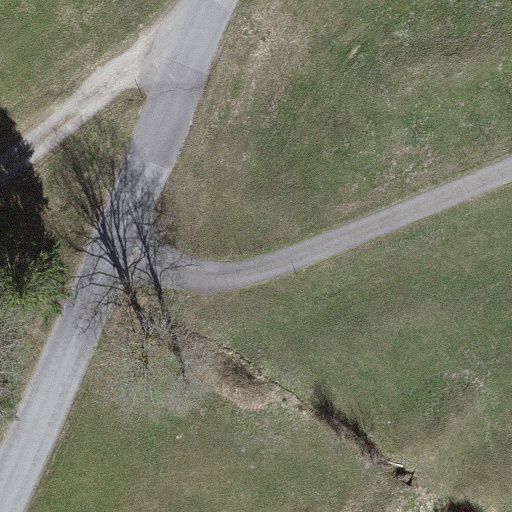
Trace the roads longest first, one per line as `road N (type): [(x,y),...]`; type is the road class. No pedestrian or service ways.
road 1 (residential): [(138,225),(200,287),(511,166)]
road 2 (tertiary): [(24,511),(138,225)]
road 3 (residential): [(210,45),(0,179)]
road 4 (tertiary): [(138,225),(210,45)]
